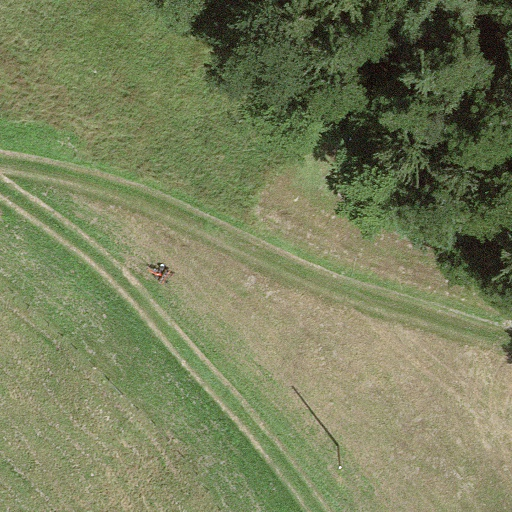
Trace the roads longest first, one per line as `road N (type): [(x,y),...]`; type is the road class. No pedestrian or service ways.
road 1 (track): [(0,157),(174,208),(256,256),(345,292),(511,341)]
road 2 (track): [(317,511),(121,279),(0,186)]
